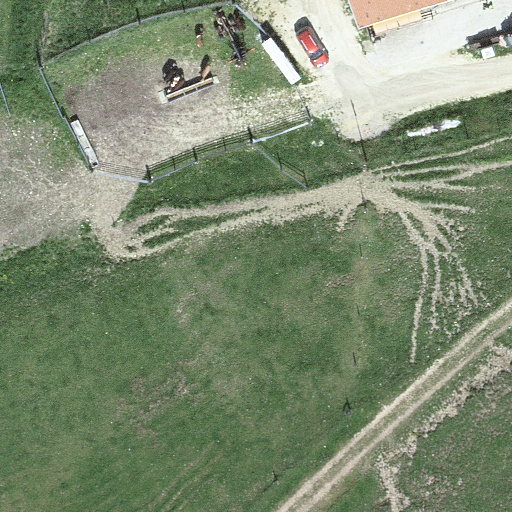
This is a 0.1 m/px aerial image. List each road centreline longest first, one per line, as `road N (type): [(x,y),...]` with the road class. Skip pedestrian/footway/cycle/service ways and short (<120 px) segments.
road 1 (track): [(511,321),(307,511)]
road 2 (track): [(326,0),(342,54),(367,87),(407,94),(511,74)]
